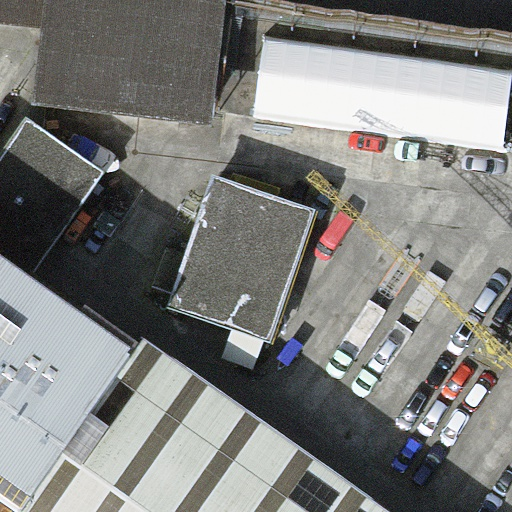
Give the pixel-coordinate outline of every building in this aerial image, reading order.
[(0,0),(0,34),(6,35),(9,0),(0,0)] [(220,3),(198,0),(38,0),(24,114),(203,136),(220,3)] [(511,173),(511,38),(220,3),(203,136),(511,173)] [(98,183),(20,130),(0,158),(0,288),(18,301),(98,183)] [(313,226),(205,189),(159,324),(267,361),(313,226)] [(20,511),(117,376),(0,293),(0,511),(20,511)] [(22,511),(360,511),(140,352),(22,511)]
